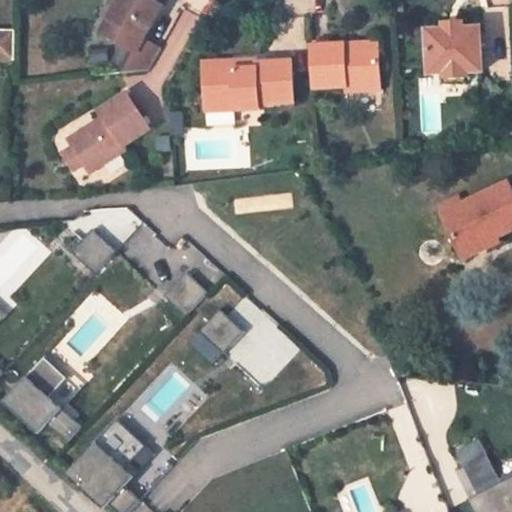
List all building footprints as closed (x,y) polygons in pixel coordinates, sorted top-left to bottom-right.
[(162,5),(152,0),(118,0),(108,19),(101,32),(134,52),(123,73),(148,71),(160,49),(144,39),(162,5)] [(108,19),(118,0),(110,0),(102,16),(108,19)] [(464,23),(444,24),(445,29),(450,29),(450,34),(459,33),(458,28),(464,28),(464,23)] [(464,28),(458,28),(459,33),(450,34),(450,29),(445,29),(428,30),(430,73),(444,73),(444,77),(446,77),(468,75),(470,75),(470,71),(483,71),(481,27),(464,28)] [(15,30),(0,29),(0,59),(14,60),(15,30)] [(379,42),(345,44),(346,51),(379,49),(379,42)] [(379,49),(346,51),(345,44),(311,46),(313,88),(346,86),(346,91),(381,90),(379,49)] [(257,60),(232,61),(233,68),(258,67),(257,63),(257,60)] [(258,67),(233,68),(232,61),(203,63),(206,92),(209,92),(210,109),(227,108),(227,111),(260,108),(260,104),(295,102),(293,61),(257,63),(258,67)] [(150,128),(128,94),(100,112),(104,119),(69,141),(74,147),(84,164),(90,173),(126,150),(124,147),(150,128)] [(84,164),(74,147),(63,154),(74,171),(84,164)] [(463,204),(442,214),(464,259),(499,242),(497,237),(511,229),(511,188),(509,182),(463,204)] [(463,204),(459,197),(439,207),(442,214),(463,204)] [(72,252),(96,275),(117,252),(93,229),(72,252)] [(165,296),(187,316),(209,292),(187,272),(165,296)] [(0,326),(10,317),(0,307),(0,326)] [(201,330),(225,353),(246,330),(222,307),(201,330)] [(46,357),(68,378),(81,389),(63,408),(64,409),(83,388),(47,355),(46,357)] [(47,426),(67,445),(84,427),(64,409),(63,408),(51,397),(68,378),(46,357),(3,404),(38,436),(47,426)] [(113,511),(129,511),(139,502),(124,488),(115,480),(145,448),(116,421),(67,473),(92,496),(95,494),(113,511)] [(458,450),(465,465),(489,453),(481,438),(458,450)] [(115,480),(124,488),(154,456),(145,448),(115,480)] [(465,465),(479,493),(503,481),(489,453),(465,465)] [(511,511),(511,476),(503,481),(479,493),(468,499),(475,511),(511,511)]
